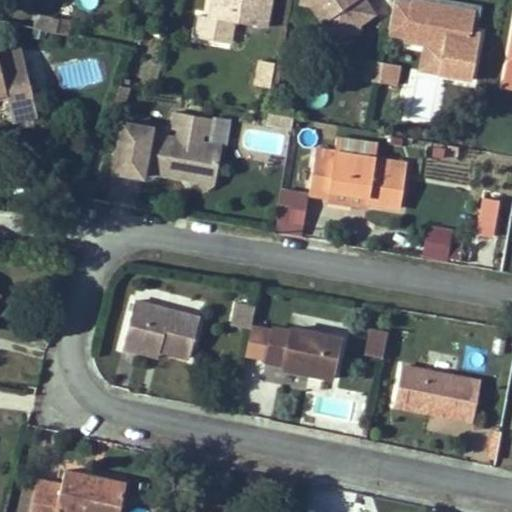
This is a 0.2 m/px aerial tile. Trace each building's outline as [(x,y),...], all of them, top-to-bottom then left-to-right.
[(196,35),(218,39),(230,41),(234,21),(266,27),(270,0),(212,0),(209,16),(200,14),(196,35)] [(311,0),(311,3),(336,39),(350,30),(358,31),(360,23),(374,13),(364,0),(311,0)] [(394,0),(388,34),(405,37),(404,41),(424,44),(435,46),(441,57),(438,73),(471,79),(480,33),(472,31),(475,10),(419,0),(411,0),(411,3),(394,0)] [(452,0),(443,0),(443,4),(475,10),(477,4),(452,0)] [(59,20),(38,16),(34,27),(56,32),(59,20)] [(72,23),(59,20),(56,32),(69,35),(72,23)] [(419,70),(438,73),(441,57),(435,46),(424,44),(419,70)] [(21,45),(0,49),(0,62),(1,65),(24,60),(21,45)] [(38,116),(24,60),(1,65),(0,62),(0,94),(6,93),(13,121),(38,116)] [(260,60),(255,85),(270,87),(275,63),(260,60)] [(365,79),(380,82),(384,62),(369,60),(365,79)] [(384,62),(380,82),(395,85),(399,65),(384,62)] [(403,116),(436,119),(440,75),(408,72),(403,116)] [(131,87),(120,85),(112,108),(120,112),(125,98),(126,98),(131,87)] [(123,122),(114,172),(143,177),(145,169),(180,176),(187,171),(192,172),(197,179),(218,165),(222,146),(201,142),(202,134),(209,135),(212,119),(212,118),(175,112),(172,129),(178,130),(177,138),(151,134),(152,128),(123,122)] [(267,124),(278,126),(280,115),(269,113),(267,124)] [(226,121),(212,119),(209,135),(202,134),(201,142),(222,146),(226,121)] [(316,149),(309,194),(328,197),(329,189),(363,195),(365,186),(371,187),(368,203),(400,208),(407,163),(376,158),(378,143),(337,137),(334,152),(316,149)] [(462,148),(460,159),(475,162),(477,150),(462,148)] [(501,166),(485,163),(479,193),(495,196),(501,166)] [(215,182),(218,165),(197,179),(204,190),(215,182)] [(329,189),(327,200),(368,207),(371,187),(365,186),(363,195),(329,189)] [(303,223),(308,193),(282,189),(277,219),(303,223)] [(493,239),(496,216),(483,215),(480,238),(493,239)] [(459,256),(463,236),(438,231),(434,251),(459,256)] [(122,347),(138,351),(140,345),(189,358),(200,317),(135,300),(122,347)] [(233,325),(250,328),(255,306),(237,302),(233,325)] [(251,324),(250,328),(245,354),(265,359),(271,329),(251,324)] [(333,378),(342,338),(290,327),(289,331),(272,327),(271,329),(265,359),(265,361),(282,365),(281,367),(333,378)] [(383,358),(388,331),(372,328),(366,355),(383,358)] [(505,339),(494,337),(492,351),(503,353),(505,339)] [(160,350),(140,345),(138,351),(158,356),(160,350)] [(394,406),(442,415),(443,410),(459,414),(463,391),(478,394),(481,380),(402,364),(394,406)] [(442,415),(473,421),(478,394),(463,391),(459,414),(443,410),(442,415)] [(501,431),(494,430),(489,458),(496,459),(501,431)] [(91,476),(65,470),(62,485),(37,479),(36,485),(30,511),(56,511),(57,511),(119,511),(126,483),(99,477),(98,482),(90,480),(91,476)] [(146,483),(136,482),(134,491),(144,493),(146,483)] [(30,511),(36,485),(27,483),(20,511),(30,511)] [(227,511),(231,496),(199,490),(194,511),(227,511)]
